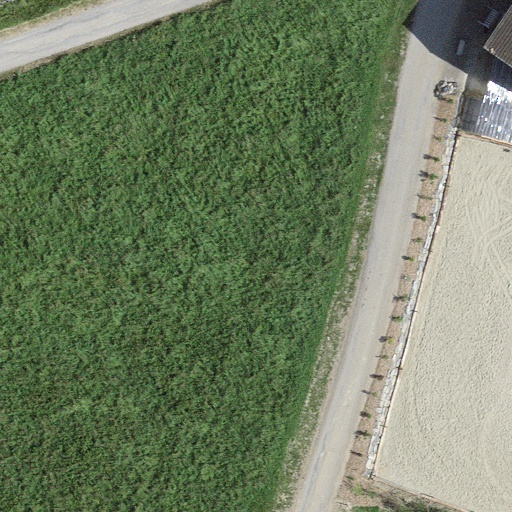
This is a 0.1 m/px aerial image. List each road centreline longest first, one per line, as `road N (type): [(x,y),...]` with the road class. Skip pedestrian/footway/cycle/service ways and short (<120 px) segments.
road 1 (track): [(445,0),(422,88),(416,217),(316,511)]
road 2 (track): [(153,0),(0,51)]
